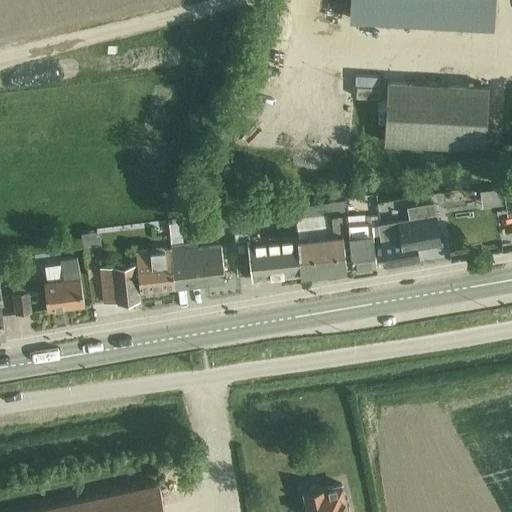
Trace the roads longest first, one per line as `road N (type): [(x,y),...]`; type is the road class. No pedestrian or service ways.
road 1 (primary): [(0,368),(511,280)]
road 2 (unclassified): [(0,405),(511,336)]
